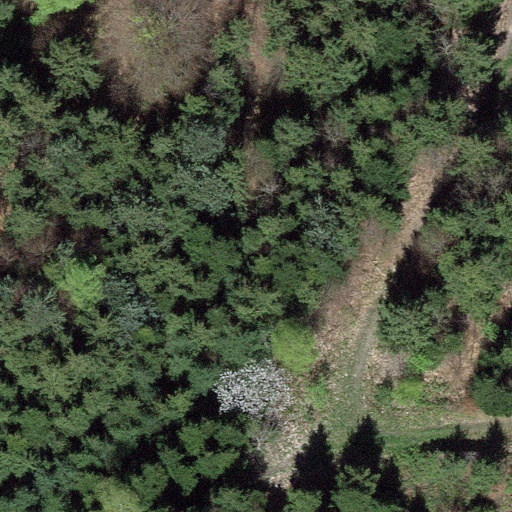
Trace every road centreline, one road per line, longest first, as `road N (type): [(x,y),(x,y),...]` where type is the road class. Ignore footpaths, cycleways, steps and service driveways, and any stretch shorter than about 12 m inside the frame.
road 1 (track): [(176,511),(327,439),(378,305),(464,165),(511,41)]
road 2 (track): [(511,421),(327,439)]
